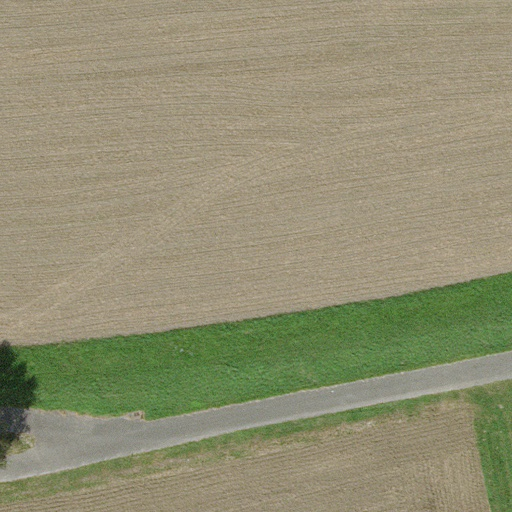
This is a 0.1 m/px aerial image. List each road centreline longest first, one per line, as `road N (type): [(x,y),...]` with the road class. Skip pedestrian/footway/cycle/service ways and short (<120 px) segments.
road 1 (track): [(0,469),(511,366)]
road 2 (track): [(508,511),(486,372)]
road 3 (track): [(135,446),(0,419)]
